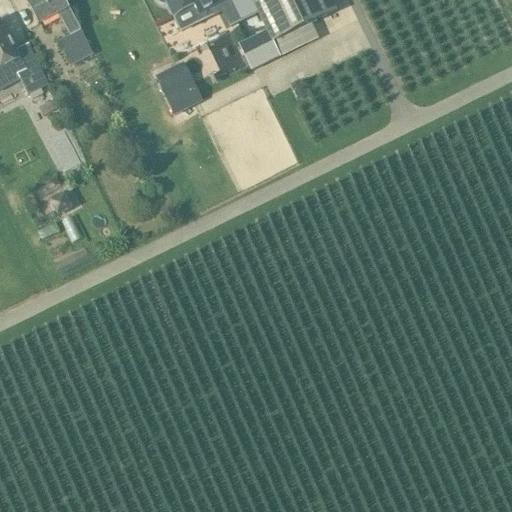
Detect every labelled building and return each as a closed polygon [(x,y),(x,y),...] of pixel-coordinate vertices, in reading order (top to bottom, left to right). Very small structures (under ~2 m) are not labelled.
[(40,0),(29,6),(39,26),(59,15),(71,36),(59,43),(71,67),(93,56),(81,31),(70,9),(65,0),(40,0)] [(169,5),(175,18),(197,7),(202,16),(232,2),(230,0),(157,0),(158,1),(161,4),(165,6),(169,5)] [(252,0),(268,32),(274,44),(298,33),(337,14),(329,0),(252,0)] [(26,71),(23,64),(1,22),(0,22),(0,90),(20,81),(17,75),(26,71)] [(253,72),(281,59),(274,44),(268,32),(240,45),(253,72)] [(281,59),(305,47),(298,33),(274,44),(281,59)] [(20,81),(28,97),(49,86),(35,58),(23,64),(26,71),(17,75),(20,81)] [(195,85),(184,64),(156,79),(166,99),(195,85)]
